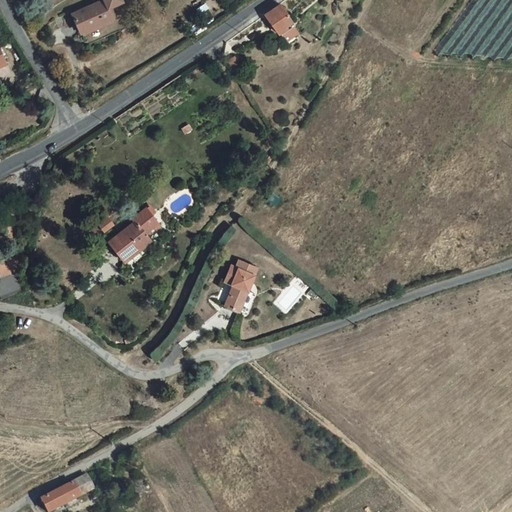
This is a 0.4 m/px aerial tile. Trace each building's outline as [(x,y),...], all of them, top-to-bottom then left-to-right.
[(89,0),(72,8),(82,27),(85,25),(91,37),(119,24),(122,25),(131,19),(132,12),(138,1),(136,0),(89,0)] [(280,0),(266,11),(274,21),(288,11),(280,0)] [(288,11),(274,21),(279,30),(294,20),(288,11)] [(146,231),(144,228),(159,217),(148,202),(133,213),(135,217),(109,237),(124,256),(150,236),(146,231)] [(161,221),(159,217),(144,228),(146,231),(161,221)] [(102,231),(113,225),(110,219),(98,225),(102,231)] [(241,307),(258,263),(240,256),(237,264),(231,262),(225,277),(237,282),(229,302),(241,307)] [(18,272),(0,279),(0,290),(4,297),(25,288),(18,272)] [(38,495),(47,510),(81,492),(73,477),(60,484),(38,495)]
